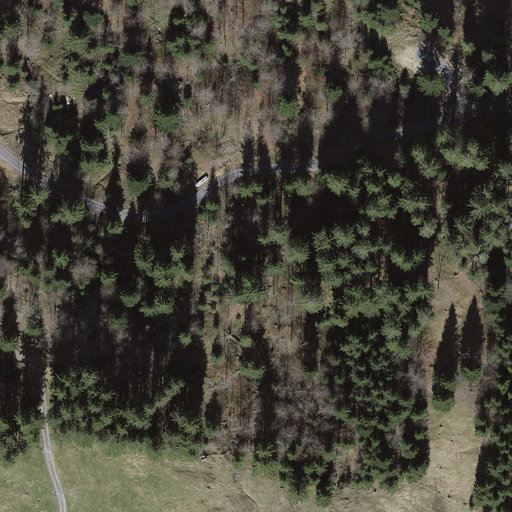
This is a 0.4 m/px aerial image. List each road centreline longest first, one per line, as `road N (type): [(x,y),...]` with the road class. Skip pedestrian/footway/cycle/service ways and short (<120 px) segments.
road 1 (track): [(0,151),(75,198),(153,216),(242,172),(312,165),(511,107)]
road 2 (track): [(0,355),(37,371),(63,511)]
